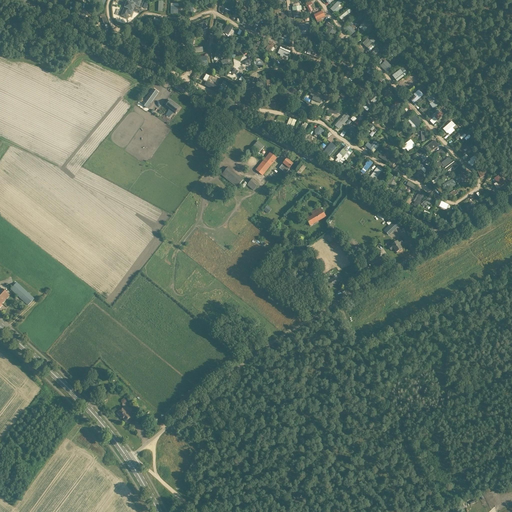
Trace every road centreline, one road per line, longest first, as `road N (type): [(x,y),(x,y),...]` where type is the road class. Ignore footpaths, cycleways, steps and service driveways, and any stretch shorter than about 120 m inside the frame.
road 1 (unclassified): [(128,459),(247,359),(433,245),(437,235),(23,0)]
road 2 (track): [(435,511),(337,303)]
road 3 (primary): [(128,459),(0,325)]
road 4 (track): [(473,125),(359,0)]
